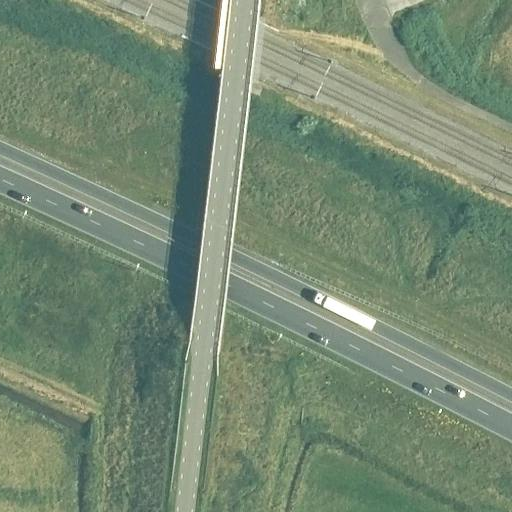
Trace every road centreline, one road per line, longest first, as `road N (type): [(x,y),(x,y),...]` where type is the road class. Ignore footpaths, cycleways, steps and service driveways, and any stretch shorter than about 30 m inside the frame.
road 1 (trunk): [(0,181),(189,266),(511,430)]
road 2 (trunk): [(511,398),(0,150)]
road 3 (tertiary): [(184,511),(242,0)]
